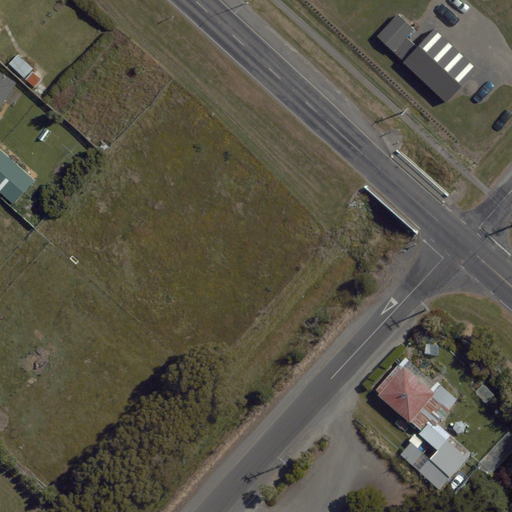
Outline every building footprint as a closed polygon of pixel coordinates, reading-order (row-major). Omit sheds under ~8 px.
[(0,0),(0,9),(8,0),(0,0)] [(21,51),(9,64),(36,90),(48,77),(21,51)] [(0,133),(10,120),(0,111),(0,133)] [(0,192),(0,235),(4,239),(25,219),(0,192)] [(401,383),(364,425),(434,487),(450,469),(431,453),(453,428),(401,383)]
